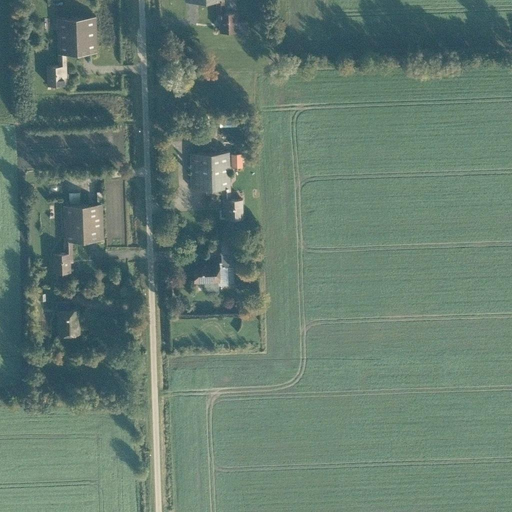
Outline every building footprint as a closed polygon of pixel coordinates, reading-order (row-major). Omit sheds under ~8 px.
[(222,0),(183,0),(183,3),(215,2),(215,31),(236,31),(235,12),(223,12),(222,0)] [(44,62),(45,83),(65,83),(64,51),(96,50),(94,15),(53,17),(55,62),(44,62)] [(218,115),(218,126),(236,126),(236,114),(218,115)] [(227,151),(189,152),(190,187),(204,187),(205,194),(221,194),(221,217),(241,217),(241,197),(228,197),(227,151)] [(242,153),(231,153),(231,168),(241,169),(242,153)] [(51,253),(51,272),(72,272),(71,241),(103,240),(102,202),(78,202),(78,193),(69,193),(70,205),(60,205),(62,252),(51,253)] [(220,259),(190,260),(191,284),(218,283),(218,288),(226,288),(225,260),(238,260),(238,238),(219,238),(220,259)] [(53,309),(54,334),(77,333),(76,309),(53,309)]
